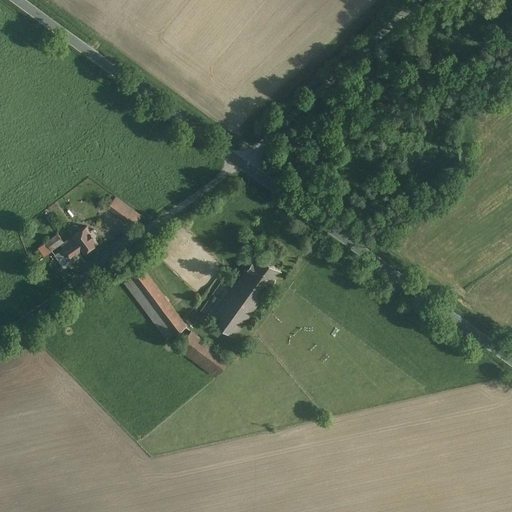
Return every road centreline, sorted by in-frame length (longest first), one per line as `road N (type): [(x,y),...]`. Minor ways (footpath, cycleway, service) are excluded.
road 1 (secondary): [(511,359),(240,161)]
road 2 (secondary): [(240,161),(18,0)]
road 3 (unclassified): [(419,0),(240,161)]
